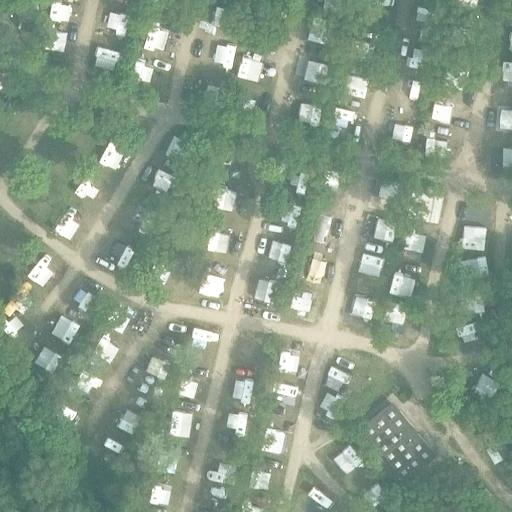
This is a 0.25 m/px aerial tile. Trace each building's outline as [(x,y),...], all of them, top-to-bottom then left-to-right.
[(52,20),(72,21),(73,2),(53,1),(52,20)] [(305,77),(318,79),(321,65),(308,63),(305,77)] [(435,115),(451,119),(456,102),(440,98),(435,115)] [(12,123),(27,133),(38,117),(23,107),(12,123)] [(428,126),(425,146),(451,150),(454,130),(428,126)] [(0,143),(0,148),(12,155),(21,138),(7,130),(0,143)] [(69,132),(58,145),(73,158),(84,145),(69,132)] [(511,162),(511,145),(501,145),(500,161),(511,162)] [(312,241),(330,247),(336,226),(318,220),(312,241)] [(466,238),(485,240),(487,222),(468,220),(466,238)] [(10,221),(0,235),(0,243),(18,255),(31,236),(10,221)] [(115,232),(105,245),(126,259),(135,246),(115,232)] [(272,243),(268,257),(284,262),(289,248),(272,243)] [(380,287),(386,259),(366,255),(360,282),(380,287)] [(326,284),(330,264),(309,259),(305,279),(326,284)] [(195,292),(215,295),(218,276),(198,273),(195,292)] [(255,276),(250,295),(268,301),(274,282),(255,276)] [(307,317),(314,298),(297,292),(290,311),(307,317)] [(354,313),(373,316),(376,298),(356,295),(354,313)] [(263,360),(265,342),(246,340),(245,358),(263,360)] [(288,345),(282,365),(299,370),(305,350),(288,345)] [(245,370),(235,388),(253,397),(262,379),(245,370)] [(273,405),(291,409),(296,384),(278,381),(273,405)] [(361,427),(405,482),(434,458),(427,449),(429,448),(399,411),(397,412),(390,404),(361,427)] [(265,453),(287,456),(290,426),(269,424),(265,453)] [(161,511),(173,511),(177,495),(158,491),(153,510),(161,511)]
